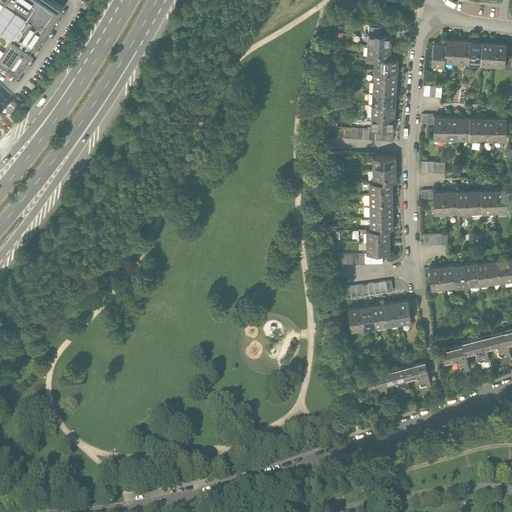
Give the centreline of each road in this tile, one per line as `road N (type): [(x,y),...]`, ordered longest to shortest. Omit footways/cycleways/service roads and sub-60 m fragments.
road 1 (tertiary): [(111,511),(270,473),(511,386)]
road 2 (residential): [(511,27),(433,13),(419,32),(410,148),(417,268)]
road 3 (trunk): [(0,259),(97,123),(147,30)]
road 4 (trunk): [(0,229),(147,30)]
road 5 (trunk): [(121,15),(0,192)]
road 6 (trunk): [(121,15),(0,167)]
